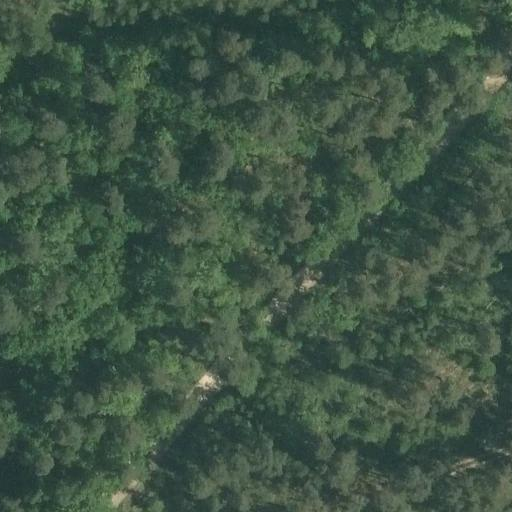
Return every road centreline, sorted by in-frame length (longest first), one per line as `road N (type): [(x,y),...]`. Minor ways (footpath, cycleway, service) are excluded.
road 1 (track): [(107,511),(511,63)]
road 2 (track): [(320,511),(511,446)]
